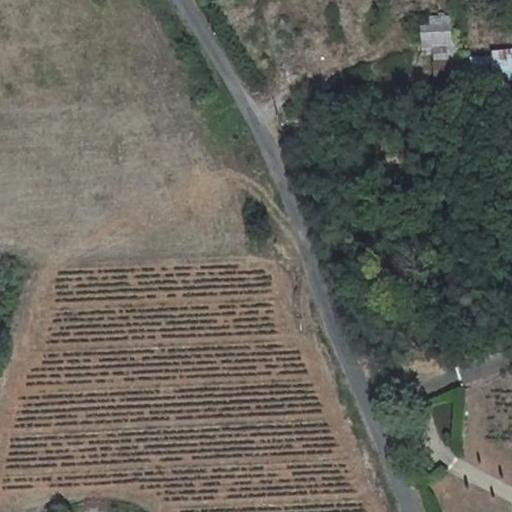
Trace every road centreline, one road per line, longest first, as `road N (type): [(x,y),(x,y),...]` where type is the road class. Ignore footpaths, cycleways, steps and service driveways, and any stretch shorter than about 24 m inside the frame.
road 1 (unclassified): [(405,511),(190,0)]
road 2 (unknown): [(357,396),(511,348)]
